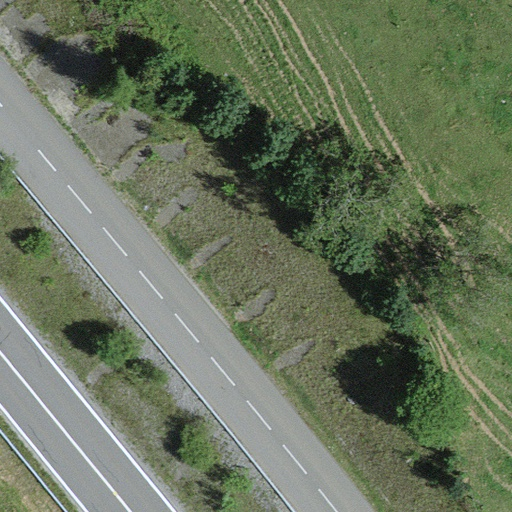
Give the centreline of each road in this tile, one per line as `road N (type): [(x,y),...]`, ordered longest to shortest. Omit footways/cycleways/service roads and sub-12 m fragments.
road 1 (tertiary): [(339,511),(0,101)]
road 2 (trunk): [(129,511),(0,353)]
